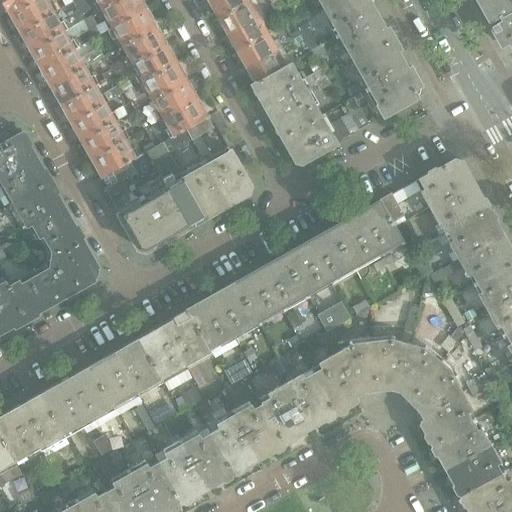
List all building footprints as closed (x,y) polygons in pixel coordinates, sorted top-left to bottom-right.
[(11,11),(31,0),(0,0),(6,10),(9,8),(11,11)] [(20,31),(55,10),(52,4),(50,5),(46,0),(31,0),(11,11),(10,12),(11,15),(10,17),(14,23),(16,24),(20,31)] [(98,11),(117,0),(96,0),(97,2),(94,4),(98,11)] [(108,29),(145,8),(141,2),(141,0),(117,0),(98,11),(99,12),(102,10),(107,20),(105,21),(108,29)] [(219,18),(249,0),(248,0),(212,0),(214,4),(210,7),(216,16),(217,15),(219,18)] [(230,32),(263,14),(259,7),(254,9),(249,0),(219,18),(220,20),(219,21),(224,30),(228,28),(230,32)] [(272,9),(283,3),(281,0),(277,0),(270,5),(272,9)] [(385,29),(373,8),(368,0),(335,0),(323,7),(353,60),(394,37),(388,27),(385,29)] [(511,0),(476,0),(479,5),(482,7),(489,19),(492,20),(494,24),(491,26),(493,28),(492,29),(501,44),(509,40),(511,45),(511,0)] [(275,14),(286,8),(283,3),(272,9),(275,14)] [(118,47),(155,26),(151,20),(152,17),(148,11),(146,10),(145,8),(108,29),(109,30),(112,28),(118,38),(115,40),(118,47)] [(30,49),(82,20),(78,12),(60,22),(54,12),(56,11),(55,10),(20,31),(21,33),(20,35),(24,42),(26,42),(30,49)] [(267,22),(263,14),(230,32),(232,37),(229,39),(234,48),(236,47),(238,50),(268,33),(263,25),(267,22)] [(310,26),(305,19),(296,24),(300,32),(310,26)] [(41,67),(93,37),(89,30),(77,37),(77,38),(73,40),(73,39),(70,41),(65,31),(83,20),(82,20),(30,49),(31,51),(30,53),(34,60),(37,60),(41,67)] [(113,73),(165,44),(162,38),(162,35),(159,29),(156,28),(155,26),(118,47),(119,48),(123,46),(128,56),(125,58),(109,67),(113,73)] [(317,48),(307,29),(300,33),(301,36),(304,41),(309,52),(310,51),(317,48)] [(248,65),(281,46),(277,39),(272,41),(268,33),(238,50),(239,52),(237,53),(242,63),(246,60),(248,65)] [(81,59),(75,49),(94,39),(93,37),(41,67),(41,69),(41,71),(44,78),(47,78),(51,85),(102,55),(98,49),(83,57),(83,58),(81,59)] [(407,68),(403,61),(397,50),(400,48),(394,37),(353,60),(374,97),(380,107),(378,108),(383,116),(417,97),(414,92),(412,91),(413,87),(415,87),(421,84),(410,66),(407,68)] [(139,83),(176,63),(172,56),(172,53),(169,47),(166,46),(165,44),(113,73),(113,74),(129,65),(129,66),(132,64),(138,74),(135,76),(139,83)] [(325,52),(321,45),(317,48),(310,51),(314,58),(325,52)] [(286,54),(281,46),(248,65),(251,69),(247,71),(252,80),(254,79),(255,82),(285,65),(281,57),(286,54)] [(61,103),(97,82),(93,76),(91,77),(86,68),(88,66),(87,66),(103,57),(102,55),(51,85),(52,87),(51,89),(55,96),(57,96),(61,103)] [(305,89),(315,84),(319,91),(331,84),(321,69),(305,79),(301,73),(297,75),(290,62),(285,65),(255,82),(252,84),(282,137),(321,116),(305,89)] [(149,101),(186,81),(182,74),(183,71),(179,65),(176,64),(176,63),(139,83),(139,84),(142,82),(148,92),(145,94),(149,101)] [(319,69),(315,63),(309,67),(313,73),(319,69)] [(104,80),(112,75),(110,71),(102,76),(104,80)] [(132,87),(129,81),(121,86),(124,92),(132,87)] [(159,119),(196,99),(192,92),(193,89),(189,83),(186,82),(186,81),(149,101),(150,102),(153,101),(158,111),(155,112),(159,119)] [(71,121),(123,92),(119,85),(101,95),(96,86),(98,85),(97,82),(61,103),(62,105),(61,107),(65,114),(67,114),(71,121)] [(361,91),(357,84),(346,90),(351,97),(361,91)] [(81,139),(133,110),(131,106),(115,115),(114,112),(111,113),(106,104),(108,102),(123,93),(123,92),(71,121),(72,123),(71,126),(75,132),(77,133),(81,139)] [(141,105),(136,97),(129,102),(133,109),(141,105)] [(369,124),(353,97),(343,103),(358,130),(369,124)] [(170,138),(186,129),(206,117),(202,110),(203,107),(199,101),(197,100),(196,99),(159,119),(160,120),(163,118),(169,128),(165,130),(170,138)] [(91,156),(127,136),(123,129),(121,130),(116,122),(118,120),(134,111),(133,110),(81,139),(82,141),(82,144),(85,150),(88,151),(91,156)] [(305,160),(352,133),(348,126),(345,125),(338,129),(333,122),(326,126),(321,116),(282,137),(293,157),(305,160)] [(198,135),(212,127),(206,117),(186,129),(192,140),(202,157),(209,153),(198,135)] [(169,153),(192,140),(186,129),(170,138),(163,143),(169,153)] [(50,182),(36,157),(22,132),(0,143),(0,178),(14,203),(50,182)] [(128,138),(127,136),(91,156),(92,159),(92,162),(95,168),(98,169),(102,176),(124,165),(138,156),(134,148),(131,149),(126,139),(128,138)] [(146,151),(154,147),(152,143),(144,148),(146,151)] [(177,168),(169,153),(163,143),(154,148),(154,147),(146,151),(161,178),(177,168)] [(247,193),(249,185),(229,150),(183,176),(206,216),(247,193)] [(482,197),(473,182),(461,160),(454,158),(417,179),(423,190),(420,191),(439,225),(442,222),(447,231),(488,208),(487,207),(487,204),(484,198),(482,197)] [(130,176),(124,165),(102,176),(108,186),(104,188),(109,197),(133,184),(129,176),(130,176)] [(206,216),(183,176),(181,173),(164,183),(165,185),(188,226),(206,216)] [(81,238),(50,182),(14,203),(27,227),(31,225),(38,239),(43,237),(50,249),(63,249),(81,238)] [(188,226),(165,185),(166,186),(118,213),(135,243),(138,248),(145,250),(150,247),(188,226)] [(402,212),(391,194),(381,200),(393,222),(404,216),(402,212)] [(353,266),(402,239),(396,227),(393,222),(381,200),(332,228),(353,266)] [(511,249),(510,249),(500,230),(494,219),(494,216),(491,210),(488,210),(488,208),(447,231),(452,240),(449,242),(459,260),(442,269),(442,268),(429,276),(434,283),(463,267),(467,276),(471,274),(476,282),(511,261),(511,249)] [(415,232),(408,220),(403,223),(396,227),(402,239),(415,232)] [(305,293),(353,266),(332,228),(283,255),(305,293)] [(89,271),(97,266),(81,238),(63,249),(50,249),(51,251),(48,269),(21,284),(19,281),(7,288),(24,318),(94,279),(89,271)] [(432,272),(419,248),(410,253),(423,277),(432,272)] [(44,266),(46,252),(25,249),(23,263),(44,266)] [(257,320),(305,293),(283,255),(235,282),(257,320)] [(386,267),(382,260),(373,266),(377,272),(386,267)] [(511,329),(511,261),(476,282),(481,292),(478,294),(496,328),(500,326),(505,334),(511,329)] [(207,348),(257,320),(235,282),(186,310),(207,348)] [(0,332),(24,318),(7,288),(4,284),(0,286),(0,332)] [(464,323),(450,299),(443,303),(457,327),(464,323)] [(356,315),(369,308),(365,300),(352,308),(356,315)] [(159,377),(208,349),(207,348),(186,310),(174,317),(176,320),(152,334),(151,332),(139,339),(159,377)] [(301,325),(294,312),(286,317),(293,329),(301,325)] [(447,367),(424,348),(408,344),(415,320),(407,318),(401,342),(390,339),(372,341),(376,389),(390,387),(400,390),(412,403),(447,367)] [(330,343),(348,333),(343,323),(325,333),(330,343)] [(482,347),(470,326),(463,329),(475,351),(482,347)] [(456,342),(464,333),(457,328),(450,337),(456,342)] [(329,343),(324,333),(317,337),(323,347),(329,343)] [(448,335),(439,345),(448,352),(456,342),(450,337),(448,335)] [(111,404),(159,377),(139,339),(126,346),(127,348),(103,361),(102,359),(90,366),(111,404)] [(376,389),(372,341),(352,343),(319,362),(322,368),(311,374),(333,413),(337,411),(339,412),(345,409),(345,406),(355,401),(355,399),(361,396),(363,394),(363,392),(363,390),(376,389)] [(482,347),(475,351),(474,352),(489,378),(493,376),(497,374),(482,347)] [(288,369),(282,358),(273,363),(280,374),(288,369)] [(276,371),(271,363),(260,369),(264,378),(276,371)] [(62,432),(111,404),(90,366),(77,373),(78,375),(54,389),(53,387),(41,394),(62,432)] [(470,408),(462,393),(455,378),(448,368),(447,367),(412,403),(419,409),(417,412),(417,415),(421,421),(420,423),(425,433),(425,435),(428,441),(430,441),(432,444),(472,421),(466,410),(470,408)] [(468,389),(484,380),(488,378),(485,373),(465,384),(468,389)] [(332,416),(333,413),(311,374),(303,379),(301,374),(298,375),(268,393),(269,397),(261,402),(262,404),(283,444),(293,438),(294,435),(323,419),(323,417),(327,419),(332,416)] [(480,388),(486,384),(484,380),(468,389),(471,395),(481,390),(480,388)] [(202,401),(195,387),(181,395),(188,409),(202,401)] [(0,435),(13,459),(62,432),(41,394),(29,401),(30,403),(6,416),(5,415),(0,417),(0,435)] [(211,410),(205,400),(195,406),(201,416),(211,410)] [(283,444),(262,404),(253,409),(251,404),(216,424),(218,428),(209,434),(231,473),(283,444)] [(162,424),(156,414),(150,417),(156,427),(162,424)] [(184,428),(177,415),(169,420),(176,432),(184,428)] [(176,432),(169,420),(163,424),(172,439),(178,436),(176,432)] [(499,460),(490,445),(481,430),(478,431),(472,421),(432,444),(432,445),(432,447),(435,453),(437,453),(454,484),(454,487),(457,492),(459,493),(461,496),(501,473),(495,462),(499,460)] [(231,473),(209,434),(201,438),(199,434),(164,453),(166,457),(157,463),(179,503),(231,473)] [(0,466),(13,459),(0,435),(0,466)] [(98,438),(92,442),(100,455),(105,451),(111,448),(103,435),(98,438)] [(162,511),(179,503),(157,463),(149,467),(147,463),(112,483),(115,487),(105,492),(115,511),(162,511)] [(511,511),(511,483),(511,481),(507,483),(501,473),(461,496),(461,497),(461,499),(464,504),(466,505),(470,511),(511,511)] [(78,487),(72,477),(65,481),(71,491),(78,487)] [(71,491),(65,481),(57,486),(64,498),(71,494),(70,492),(71,491)] [(115,511),(105,492),(97,496),(94,492),(60,511),(115,511)] [(0,511),(5,511),(9,510),(5,504),(2,497),(0,498),(0,511)]
